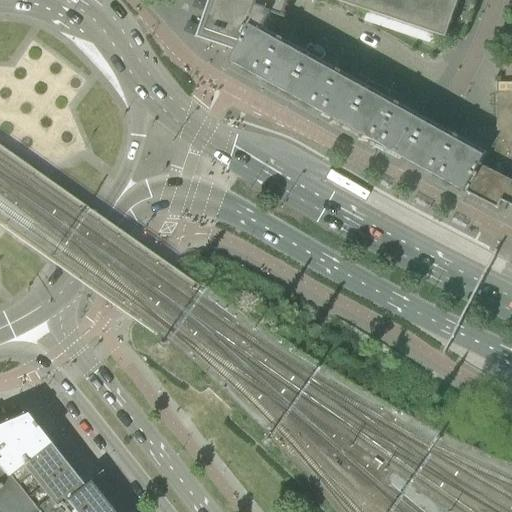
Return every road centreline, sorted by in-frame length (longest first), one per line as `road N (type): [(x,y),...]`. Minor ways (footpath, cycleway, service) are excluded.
road 1 (secondary): [(110,212),(172,197),(221,205),(511,357)]
road 2 (secondary): [(511,304),(218,145),(139,77)]
road 3 (tertiary): [(200,511),(72,345),(57,298)]
road 4 (tertiary): [(0,342),(47,364),(165,511)]
road 5 (secondary): [(110,212),(137,137),(139,77)]
